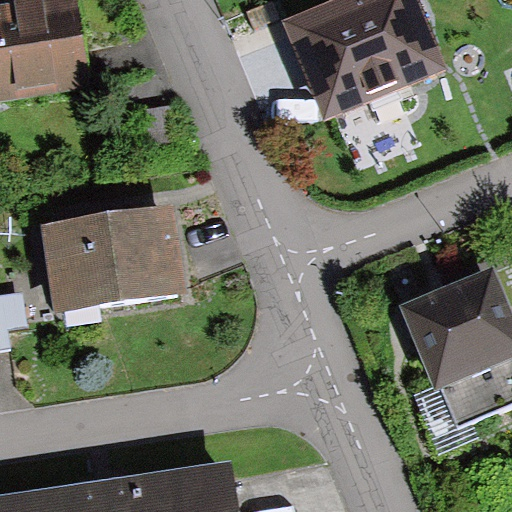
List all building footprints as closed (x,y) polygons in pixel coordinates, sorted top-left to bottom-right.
[(0,0),(0,106),(93,92),(78,0),(0,0)] [(450,76),(417,0),(356,0),(287,29),(327,127),(450,76)] [(177,109),(145,113),(152,172),(185,167),(177,109)] [(190,300),(176,210),(41,230),(55,320),(190,300)] [(511,309),(496,272),(401,312),(436,396),(444,393),(460,433),(511,411),(511,309)] [(23,295),(5,297),(10,333),(28,330),(23,295)] [(0,352),(13,351),(10,333),(5,297),(0,297),(0,352)] [(0,501),(0,511),(240,511),(234,467),(0,501)]
